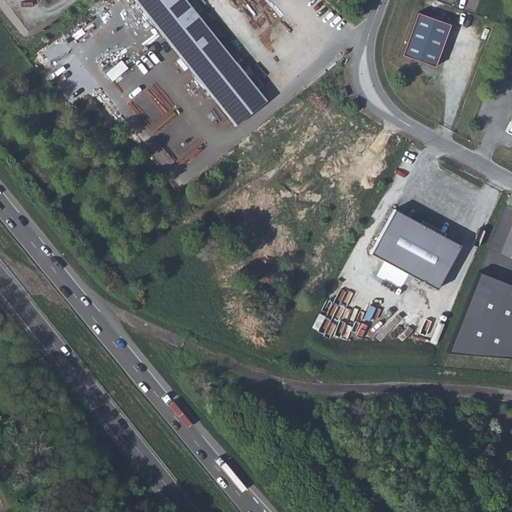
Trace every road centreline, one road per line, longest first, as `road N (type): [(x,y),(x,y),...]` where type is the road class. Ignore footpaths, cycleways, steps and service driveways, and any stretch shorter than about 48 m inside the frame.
road 1 (trunk): [(253,511),(0,203)]
road 2 (trunk): [(0,278),(187,511)]
road 3 (unclassified): [(511,180),(394,117),(368,93),(362,67),(381,0)]
